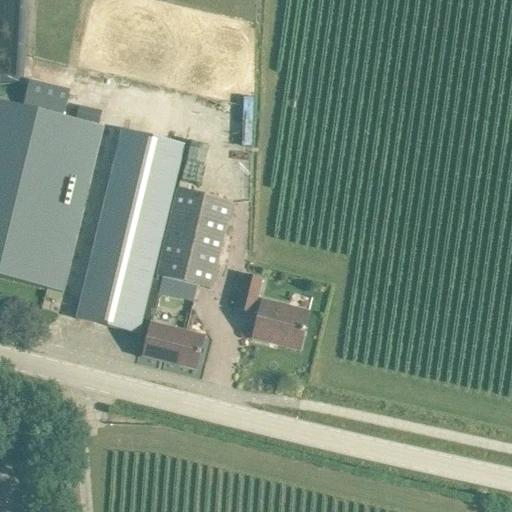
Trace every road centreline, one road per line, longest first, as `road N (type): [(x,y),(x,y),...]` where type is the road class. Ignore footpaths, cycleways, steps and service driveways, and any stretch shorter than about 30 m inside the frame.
road 1 (tertiary): [(0,356),(511,480)]
road 2 (unknown): [(78,376),(89,511)]
